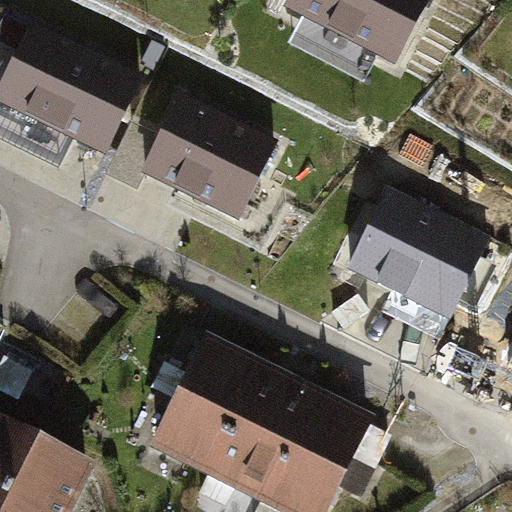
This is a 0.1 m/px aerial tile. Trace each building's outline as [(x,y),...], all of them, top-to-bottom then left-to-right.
[(302,0),(295,14),(396,65),(429,0),(302,0)] [(148,77),(35,24),(0,98),(0,102),(112,154),(148,77)] [(282,143),(176,90),(134,174),(240,227),(282,143)] [(490,238),(386,188),(346,270),(450,320),(490,238)] [(194,331),(144,430),(307,511),(325,511),(372,420),(194,331)] [(0,511),(70,511),(98,457),(0,409),(0,511)]
